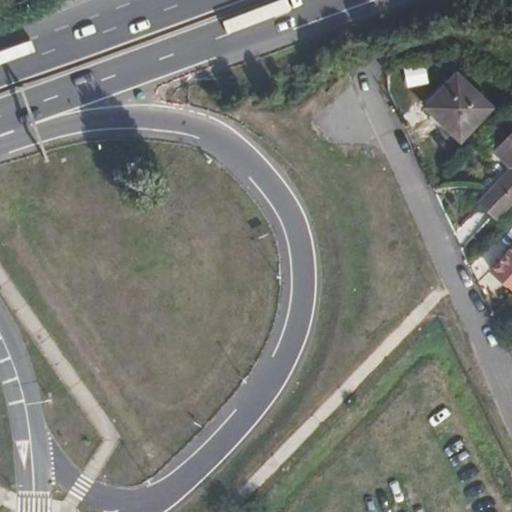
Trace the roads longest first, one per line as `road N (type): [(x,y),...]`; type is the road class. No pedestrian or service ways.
road 1 (trunk): [(0,125),(134,114),(171,119),(230,142),(288,213),(302,282),(285,358),(238,424),(159,497)]
road 2 (trunk): [(0,124),(334,0)]
road 3 (unclassified): [(511,391),(393,135),(351,111)]
road 4 (trunk): [(189,0),(0,67)]
road 5 (trunk): [(159,497),(99,495),(67,476),(33,438)]
road 6 (residential): [(0,323),(33,438)]
